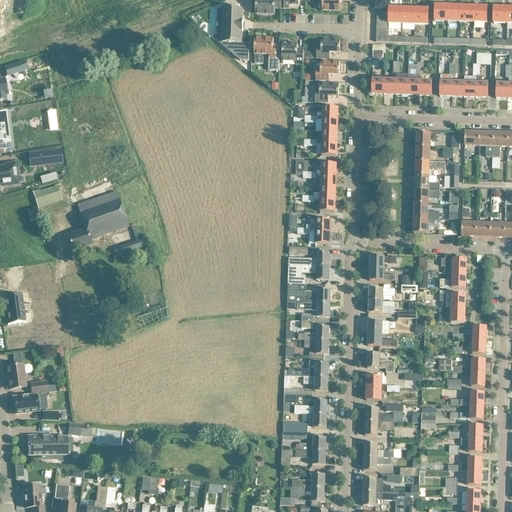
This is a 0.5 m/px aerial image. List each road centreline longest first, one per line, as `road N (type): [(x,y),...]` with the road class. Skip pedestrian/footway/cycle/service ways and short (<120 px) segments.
road 1 (residential): [(340,511),(353,242)]
road 2 (residential): [(500,511),(507,251)]
road 3 (residential): [(507,251),(353,242)]
road 4 (residential): [(511,122),(361,117)]
road 5 (residential): [(353,242),(361,117)]
